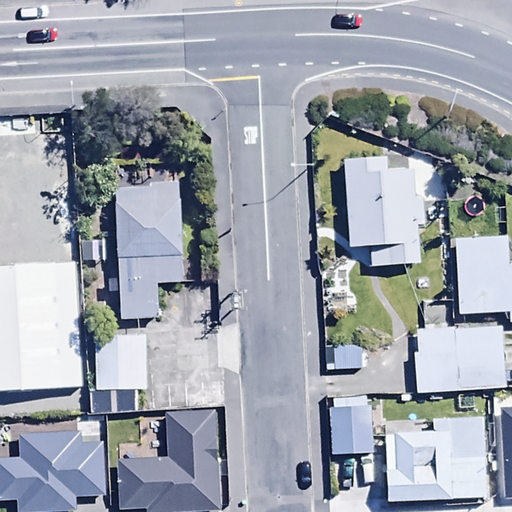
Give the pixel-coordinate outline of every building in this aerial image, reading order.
[(389,159),(339,164),(343,200),(336,201),(338,224),(344,224),(347,251),(367,249),(369,269),(414,264),(410,226),(426,225),(423,195),(414,196),(411,168),(390,170),(389,159)] [(14,195),(0,195),(0,304),(10,304),(10,309),(0,309),(0,354),(39,354),(38,303),(31,303),(31,291),(49,290),(47,184),(13,185),(14,195)] [(176,186),(111,189),(117,321),(152,319),(150,285),(180,284),(176,186)] [(511,262),(503,263),(502,239),(452,240),(454,318),(508,317),(508,324),(511,323),(511,262)] [(103,264),(102,240),(77,241),(78,264),(103,264)] [(500,324),(418,328),(419,355),(411,356),(413,394),(503,389),(500,324)] [(144,394),(142,335),(92,337),(94,392),(85,392),(87,442),(116,441),(116,429),(135,428),(134,394),(144,394)] [(222,408),(157,410),(158,432),(223,429),(222,408)] [(369,408),(325,410),(328,458),(371,455),(369,408)] [(479,433),(382,435),(385,502),(480,501),(479,433)] [(140,455),(64,455),(64,511),(161,511),(161,471),(140,471),(140,455)]
